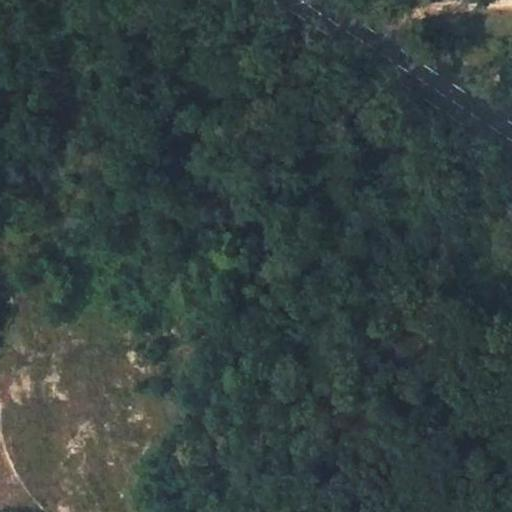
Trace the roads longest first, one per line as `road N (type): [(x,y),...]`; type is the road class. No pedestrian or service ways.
road 1 (tertiary): [(511,140),(300,0)]
road 2 (track): [(279,511),(369,490),(511,503)]
